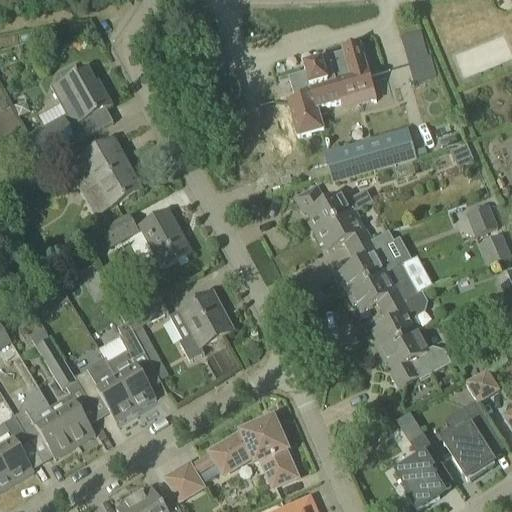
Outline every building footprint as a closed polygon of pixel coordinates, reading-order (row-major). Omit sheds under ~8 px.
[(322,132),(317,112),(373,97),(360,49),(342,54),(343,57),(320,64),(320,67),(304,71),(306,78),(283,85),(287,98),(289,105),(298,139),(322,132)] [(431,60),(408,66),(414,86),(439,79),(431,60)] [(110,109),(101,93),(99,95),(87,73),(64,85),(65,86),(53,92),(69,122),(64,125),(62,122),(29,141),(28,139),(27,140),(41,166),(96,136),(88,122),(110,109)] [(211,82),(217,106),(240,101),(235,76),(211,82)] [(298,139),(289,105),(287,98),(261,105),(279,165),(303,158),(298,139)] [(406,134),(324,157),(332,186),(415,163),(406,134)] [(88,174),(74,182),(95,219),(108,211),(123,203),(140,194),(131,177),(127,179),(123,173),(127,171),(112,144),(95,154),(81,162),(88,174)] [(450,154),(456,170),(476,162),(470,147),(450,154)] [(313,193),(295,202),(301,214),(304,212),(311,225),(308,226),(314,237),(356,215),(372,206),(366,194),(346,205),(341,197),(324,205),(316,191),(313,193)] [(498,232),(488,209),(466,217),(469,226),(475,241),(498,232)] [(168,215),(150,224),(139,230),(155,258),(143,264),(151,279),(191,257),(168,215)] [(355,224),(360,222),(356,215),(314,237),(320,248),(323,246),(328,255),(344,246),(350,256),(372,245),(366,234),(361,236),(355,224)] [(127,219),(100,234),(83,242),(91,259),(108,250),(136,235),(127,219)] [(355,266),(339,275),(344,285),(341,286),(347,298),(388,275),(397,270),(380,240),(372,245),(350,256),(355,266)] [(509,262),(500,241),(480,248),(489,270),(509,262)] [(388,275),(347,298),(353,308),(356,306),(360,315),(377,306),(383,316),(417,297),(402,268),(397,270),(388,275)] [(511,275),(496,282),(511,320),(511,275)] [(421,295),(419,296),(417,297),(383,316),(388,326),(371,335),(376,345),(374,346),(380,358),(420,335),(417,330),(419,329),(415,321),(424,316),(427,306),(421,295)] [(212,297),(195,306),(179,315),(193,339),(179,347),(189,366),(204,358),(201,352),(233,335),(225,321),(224,322),(219,314),(221,313),(212,297)] [(132,317),(134,319),(141,332),(168,317),(160,302),(132,317)] [(145,358),(134,337),(128,326),(117,332),(121,339),(120,340),(129,357),(133,365),(134,365),(145,358)] [(424,342),(421,337),(420,335),(380,358),(385,368),(388,366),(395,379),(392,380),(398,392),(420,380),(422,383),(449,368),(443,356),(432,353),(425,356),(419,345),(424,342)] [(50,343),(35,352),(62,395),(67,392),(77,386),(77,385),(74,381),(50,343)] [(129,357),(108,369),(116,382),(136,414),(156,402),(145,385),(137,370),(134,365),(133,365),(129,357)] [(136,414),(116,382),(104,363),(74,381),(77,385),(77,386),(90,408),(100,402),(116,427),(136,414)] [(486,374),(464,386),(477,406),(498,393),(486,374)] [(50,411),(39,393),(38,394),(39,396),(35,398),(32,400),(29,403),(27,405),(25,408),(23,411),(22,414),(22,416),(15,421),(29,445),(34,452),(44,446),(55,463),(75,451),(55,419),(50,411)] [(51,411),(50,411),(55,419),(75,451),(95,439),(71,399),(61,405),(66,413),(56,419),(51,411)] [(485,451),(499,442),(481,413),(463,425),(467,431),(443,447),(467,484),(469,482),(471,484),(482,477),(480,475),(494,466),(485,451)] [(23,458),(34,452),(29,445),(15,421),(0,429),(0,465),(14,488),(34,476),(23,458)] [(287,455),(276,430),(266,426),(241,437),(210,456),(223,478),(252,461),(255,468),(262,466),(273,491),(296,481),(285,455),(287,455)] [(418,462),(397,475),(407,490),(405,492),(409,499),(407,500),(414,511),(422,511),(439,501),(438,499),(443,496),(441,492),(429,473),(441,466),(424,438),(411,447),(420,461),(418,462)] [(0,496),(14,488),(0,465),(0,496)] [(202,491),(195,479),(189,469),(166,482),(180,505),(202,491)] [(177,511),(174,507),(165,511),(164,511),(151,491),(134,502),(139,511),(177,511)] [(139,511),(134,502),(116,511),(139,511)]
